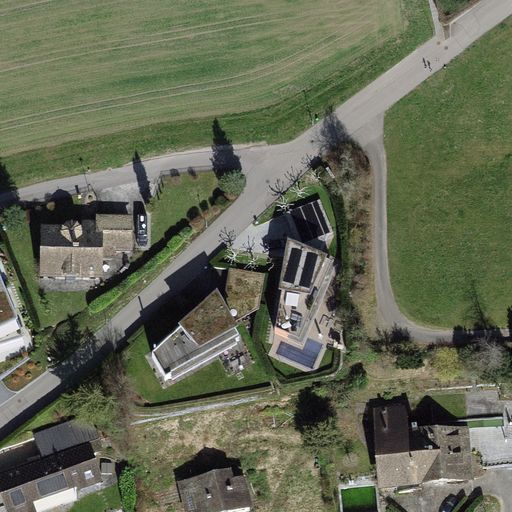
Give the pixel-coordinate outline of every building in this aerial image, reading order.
[(321,202),(287,217),(296,255),(283,251),(270,342),(295,350),(334,271),(323,263),(331,237),(321,202)] [(129,259),(130,219),(88,218),(87,236),(37,235),(36,286),(98,287),(98,259),(129,259)] [(212,270),(204,309),(151,361),(163,391),(234,348),(229,332),(256,313),(262,280),(212,270)] [(0,339),(20,330),(2,285),(0,286),(0,339)] [(406,409),(374,412),(379,493),(470,492),(469,433),(406,435),(406,409)] [(40,511),(102,493),(90,451),(0,476),(0,511),(40,511)] [(233,488),(230,476),(179,487),(184,511),(253,511),(247,485),(233,488)]
